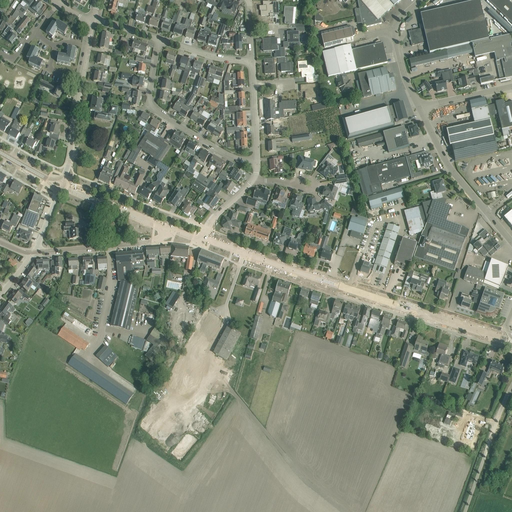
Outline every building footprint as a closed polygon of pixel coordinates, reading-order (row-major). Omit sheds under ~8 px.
[(4,0),(0,7),(0,18),(2,19),(4,16),(1,15),(2,13),(3,11),(5,12),(7,9),(5,8),(7,6),(10,0),(6,0),(5,0),(4,0)] [(19,5),(16,10),(17,10),(23,15),(28,9),(29,8),(34,2),(30,0),(23,0),(23,1),(27,5),(24,9),(19,5)] [(153,0),(153,2),(154,2),(153,3),(150,13),(154,15),(158,3),(159,0),(153,0)] [(239,5),(233,3),(234,2),(230,0),(229,0),(229,1),(227,0),(222,0),(220,5),(218,9),(223,11),(224,7),(228,9),(228,10),(234,14),(235,12),(236,12),(239,5)] [(380,18),(401,0),(357,0),(359,9),(355,10),(356,17),(360,17),(363,28),(381,24),(380,18)] [(485,0),(511,25),(511,5),(506,0),(485,0)] [(446,50),(472,44),(489,40),(480,1),(420,15),(424,29),(420,30),(420,29),(409,32),(412,46),(424,44),(423,42),(427,41),(430,54),(446,50)] [(29,8),(28,9),(35,15),(36,13),(37,14),(40,16),(43,12),(40,10),(43,7),(38,3),(36,5),(33,3),(29,8)] [(118,6),(110,4),(109,11),(112,12),(111,14),(115,15),(118,6)] [(262,26),(275,26),(275,9),(270,9),(270,7),(266,7),(266,9),(261,9),(261,16),(260,16),(260,21),(262,21),(262,26)] [(285,19),(285,24),(295,25),(296,8),(285,7),(284,17),(286,17),(286,19),(285,19)] [(176,16),(174,22),(177,23),(178,23),(182,13),(182,11),(183,9),(179,8),(177,14),(176,16)] [(12,17),(16,21),(19,17),(23,20),(20,24),(25,28),(31,21),(23,15),(17,10),(12,17)] [(139,11),(136,21),(144,24),(146,17),(145,17),(147,13),(139,11)] [(315,14),(315,22),(323,22),(323,20),(318,14),(315,14)] [(159,21),(161,16),(158,15),(156,20),(152,18),(149,25),(157,28),(160,21),(159,21)] [(6,24),(9,26),(17,33),(19,35),(25,28),(20,24),(17,28),(13,25),(16,21),(12,17),(11,16),(6,24)] [(176,27),(174,34),(181,36),(184,30),(185,30),(189,20),(184,19),(182,25),(178,23),(177,23),(176,27)] [(501,19),(496,24),(505,32),(510,27),(501,19)] [(163,23),(163,25),(162,26),(162,27),(161,29),(169,32),(173,21),(170,20),(169,24),(163,23)] [(53,38),(52,39),(53,40),(56,35),(55,34),(57,31),(61,33),(60,34),(65,37),(66,36),(64,35),(69,28),(58,22),(56,25),(53,23),(46,33),(53,38)] [(222,25),(218,36),(222,37),(226,26),(222,25)] [(9,26),(4,33),(10,37),(7,41),(12,45),(18,38),(15,36),(17,33),(9,26)] [(354,42),(352,37),(354,36),(355,34),(354,28),(352,27),(350,27),(321,34),(324,49),(354,42)] [(188,31),(187,33),(186,37),(193,40),(195,35),(196,30),(190,28),(188,32),(188,31)] [(206,44),(209,34),(211,30),(204,28),(204,30),(201,30),(197,41),(206,44)] [(304,28),(296,29),(296,32),(287,32),(287,37),(289,37),(290,39),(287,39),(287,43),(283,43),(284,48),(288,48),(288,47),(292,47),(292,43),(299,43),(299,33),(306,32),(306,28),(304,28)] [(103,33),(102,41),(109,42),(110,39),(114,39),(115,35),(103,33)] [(226,44),(233,44),(236,44),(242,44),(241,37),(236,37),(235,33),(229,33),(229,37),(232,37),(232,41),(228,42),(228,40),(222,40),(222,45),(226,44)] [(211,35),(209,40),(208,45),(216,47),(218,39),(217,39),(218,37),(211,35)] [(511,45),(510,36),(472,44),(474,54),(475,57),(495,53),(497,61),(496,61),(500,82),(510,80),(510,78),(511,77),(511,45)] [(277,45),(277,39),(263,40),(263,44),(262,44),(262,50),(263,50),(272,49),(272,51),(276,51),(276,55),(274,55),(275,58),(281,58),(280,51),(280,50),(280,45),(277,45)] [(387,63),(384,50),(385,49),(383,46),(383,43),(382,44),(379,40),(375,43),(376,45),(351,51),(350,46),(345,47),(335,50),(322,53),(328,77),(340,74),(351,72),(356,71),(382,64),(387,63)] [(109,42),(102,41),(100,49),(112,51),(112,47),(109,46),(109,42)] [(130,46),(126,45),(124,52),(127,54),(128,51),(131,52),(131,53),(134,54),(136,49),(139,51),(142,44),(134,42),(132,48),(129,47),(130,46)] [(142,44),(139,51),(143,52),(141,56),(144,57),(148,46),(142,44)] [(424,65),(474,54),(472,44),(446,50),(446,52),(409,60),(411,68),(424,65)] [(74,62),(77,50),(69,48),(69,46),(67,46),(66,52),(68,52),(67,56),(63,56),(63,54),(57,53),(57,54),(59,55),(57,63),(69,65),(70,61),(74,62)] [(32,48),(30,52),(27,59),(30,61),(29,64),(40,69),(43,62),(45,63),(46,61),(40,59),(39,60),(36,58),(37,55),(39,55),(41,50),(40,49),(39,51),(32,48)] [(165,63),(174,66),(177,56),(169,53),(165,63)] [(97,60),(96,63),(97,63),(97,64),(104,65),(105,59),(110,60),(110,57),(105,56),(105,57),(99,56),(98,60),(97,60)] [(180,65),(179,68),(180,69),(179,72),(184,74),(182,80),(186,81),(190,69),(187,68),(188,65),(187,65),(189,60),(182,58),(181,63),(180,65)] [(284,58),(281,58),(278,58),(278,64),(281,64),(281,72),(290,72),(290,74),(293,74),(292,63),(287,63),(287,64),(284,65),(284,58)] [(274,60),(264,60),(264,64),(268,64),(269,67),(265,67),(265,74),(275,74),(274,60)] [(193,69),(192,72),(191,75),(194,76),(195,72),(200,73),(200,71),(201,71),(203,65),(195,62),(193,69)] [(306,77),(307,81),(307,83),(319,82),(318,76),(316,76),(316,75),(314,75),(313,67),(311,67),(307,67),(307,62),(298,62),(299,72),(302,72),(302,77),(306,77)] [(138,73),(140,73),(144,74),(146,66),(139,65),(139,69),(135,68),(134,72),(138,72),(138,73)] [(214,80),(218,70),(211,67),(208,74),(209,74),(208,77),(211,78),(214,80)] [(359,81),(356,82),(360,99),(371,96),(391,91),(396,90),(392,75),(388,76),(386,68),(381,70),(358,75),(359,81)] [(222,78),(224,72),(218,70),(214,80),(218,81),(221,82),(222,78)] [(449,83),(453,82),(451,70),(435,74),(436,78),(441,77),(442,83),(435,84),(437,93),(447,91),(445,83),(449,82),(449,83)] [(94,82),(99,83),(101,83),(102,78),(105,79),(106,75),(103,74),(96,73),(94,82)] [(244,81),(243,74),(233,74),(233,79),(230,79),(230,74),(226,74),(224,82),(225,82),(244,81)] [(341,88),(342,93),(353,90),(351,80),(349,81),(348,77),(347,78),(346,74),(336,77),(337,80),(336,80),(338,89),(341,88)] [(470,84),(475,83),(474,76),(469,78),(469,77),(461,79),(463,88),(470,87),(470,84)] [(493,77),(480,80),(481,85),(495,82),(493,77)] [(133,81),(132,86),(142,87),(142,86),(144,87),(144,84),(143,84),(143,80),(133,78),(133,79),(131,79),(131,80),(133,81)] [(170,86),(171,83),(170,83),(171,79),(164,78),(163,81),(163,85),(162,85),(161,89),(162,89),(172,91),(173,87),(170,86)] [(55,92),(54,95),(60,98),(63,90),(58,87),(57,88),(41,81),(40,85),(55,92)] [(244,88),(244,81),(225,82),(224,82),(224,85),(224,92),(229,92),(229,82),(232,82),(232,88),(244,88)] [(432,89),(427,81),(420,86),(422,90),(426,88),(429,92),(432,89)] [(305,90),(306,99),(316,98),(315,91),(318,91),(318,85),(301,86),(301,91),(305,90)] [(140,100),(141,93),(136,93),(132,92),(130,92),(130,95),(132,96),(131,99),(129,98),(129,99),(140,100)] [(167,98),(168,94),(160,93),(159,97),(160,97),(160,101),(166,102),(166,101),(170,102),(171,98),(167,98)] [(188,108),(193,99),(191,98),(193,96),(193,95),(191,94),(187,101),(183,107),(179,113),(182,115),(181,116),(184,118),(185,118),(186,117),(190,111),(187,109),(187,108),(188,108)] [(179,113),(183,107),(187,101),(180,97),(176,105),(173,109),(179,113)] [(93,98),(91,109),(101,110),(103,100),(100,99),(93,98)] [(140,100),(129,99),(128,101),(130,101),(130,103),(134,103),(133,106),(139,107),(140,100)] [(496,107),(497,111),(499,118),(502,130),(511,127),(511,102),(504,104),(503,100),(495,102),(496,107)] [(295,106),(296,106),(296,105),(295,105),(295,101),(281,102),(282,107),(282,110),(295,109),(295,106)] [(274,102),(266,103),(267,121),(278,120),(278,116),(275,116),(274,102)] [(326,109),(325,103),(312,106),(313,112),(326,109)] [(342,119),(348,140),(404,124),(403,121),(408,120),(403,103),(394,105),(394,106),(389,107),(389,106),(342,119)] [(108,114),(117,116),(118,107),(109,105),(108,114)] [(448,125),(442,127),(444,137),(442,138),(447,147),(451,146),(455,161),(497,152),(487,106),(471,110),(474,124),(453,129),(452,127),(449,127),(448,125)] [(101,110),(91,109),(91,111),(96,112),(94,120),(111,123),(112,116),(100,114),(101,110)] [(207,120),(204,119),(206,116),(207,116),(209,113),(205,110),(203,113),(201,116),(197,123),(203,127),(207,120)] [(237,111),(231,112),(231,115),(232,115),(233,121),(246,121),(245,114),(240,114),(240,111),(237,111)] [(197,123),(201,116),(195,112),(190,119),(197,123)] [(138,121),(140,122),(139,124),(140,125),(143,127),(143,126),(144,127),(150,117),(144,113),(141,118),(140,117),(138,121)] [(19,126),(21,122),(16,119),(15,121),(11,128),(12,129),(9,135),(16,139),(18,137),(19,136),(18,136),(20,133),(16,132),(20,126),(19,126)] [(157,130),(159,126),(160,126),(161,125),(161,124),(154,119),(150,125),(148,124),(145,130),(150,133),(151,131),(154,133),(157,130)] [(57,135),(59,128),(58,127),(59,123),(51,121),(50,125),(52,126),(49,137),(58,140),(60,136),(57,135)] [(213,134),(217,128),(220,123),(217,121),(216,123),(212,121),(207,130),(213,134)] [(237,125),(234,126),(234,128),(234,131),(241,131),(241,128),(246,127),(246,121),(237,121),(237,125)] [(273,124),(273,127),(267,127),(268,136),(274,136),(274,135),(279,135),(279,132),(274,132),(274,128),(279,127),(278,124),(273,124)] [(359,148),(385,140),(388,153),(409,147),(407,138),(411,137),(411,139),(419,136),(418,133),(418,132),(417,130),(418,130),(417,130),(416,126),(408,128),(409,129),(405,130),(404,127),(383,133),(357,141),(359,148)] [(139,137),(141,132),(132,127),(130,132),(139,137)] [(217,128),(213,134),(219,138),(223,132),(217,128)] [(234,131),(227,132),(227,135),(238,134),(238,141),(247,141),(247,133),(242,134),(241,134),(241,131),(234,131)] [(160,162),(167,151),(166,150),(168,147),(164,144),(165,141),(159,137),(157,140),(148,133),(145,137),(141,135),(126,161),(133,165),(142,150),(150,156),(146,162),(156,168),(157,167),(160,162)] [(176,146),(176,145),(177,146),(177,145),(181,147),(186,139),(183,137),(184,136),(180,134),(179,135),(176,133),(170,142),(176,146)] [(53,150),(55,143),(57,143),(58,140),(49,137),(48,141),(47,141),(46,144),(47,144),(46,148),(44,147),(43,152),(51,154),(52,150),(53,150)] [(39,141),(40,140),(37,138),(34,142),(29,139),(28,141),(27,141),(26,140),(24,144),(26,145),(33,149),(36,143),(38,144),(39,141)] [(190,142),(185,151),(191,155),(193,152),(194,152),(194,151),(197,146),(190,142)] [(337,142),(327,145),(331,151),(335,146),(336,144),(337,142)] [(268,143),(269,152),(276,152),(280,151),(280,148),(276,148),(275,143),(268,143)] [(195,157),(193,161),(197,164),(198,164),(201,160),(205,163),(207,160),(208,158),(209,155),(208,154),(209,153),(208,153),(205,151),(204,152),(202,151),(197,159),(195,157)] [(422,153),(409,157),(410,162),(416,160),(415,159),(418,158),(421,168),(425,167),(426,168),(427,168),(428,168),(429,168),(429,167),(429,166),(433,165),(432,161),(433,161),(432,157),(431,158),(430,154),(423,156),(422,153)] [(327,163),(319,172),(326,178),(329,173),(332,175),(335,174),(338,170),(330,164),(334,160),(328,155),(324,160),(327,163)] [(177,160),(184,164),(186,160),(179,156),(177,160)] [(212,166),(216,168),(221,161),(214,157),(209,164),(210,164),(208,167),(210,169),(212,166)] [(306,171),(306,170),(312,171),(313,166),(315,167),(316,162),(303,159),(304,158),(300,157),(297,169),(306,171)] [(406,158),(356,172),(364,198),(383,193),(380,185),(411,177),(406,158)] [(274,170),(275,174),(279,173),(283,173),(282,169),(283,169),(282,165),(278,166),(277,160),(270,161),(271,171),(274,170)] [(189,168),(187,171),(193,175),(195,172),(193,170),(197,164),(193,161),(190,164),(191,165),(189,168)] [(221,161),(216,168),(218,169),(216,172),(219,174),(221,171),(226,164),(221,161)] [(109,170),(103,182),(109,185),(111,181),(114,183),(123,164),(119,162),(113,177),(112,176),(113,172),(109,170)] [(155,192),(163,178),(170,169),(160,162),(157,167),(162,171),(161,173),(160,172),(157,177),(157,180),(156,182),(153,183),(150,187),(146,184),(143,189),(144,189),(140,195),(148,200),(151,195),(153,196),(155,192)] [(99,180),(103,182),(109,170),(108,169),(110,164),(107,163),(105,168),(104,167),(99,180)] [(114,185),(125,190),(128,181),(123,179),(128,169),(129,167),(125,165),(124,166),(120,173),(118,176),(114,185)] [(233,169),(229,176),(232,178),(232,179),(237,182),(242,175),(239,172),(238,171),(238,172),(233,169)] [(128,181),(125,190),(135,195),(145,172),(140,170),(139,173),(134,183),(131,182),(132,181),(129,179),(128,181)] [(212,183),(200,174),(193,184),(199,188),(200,187),(205,190),(206,189),(209,191),(209,190),(210,190),(217,195),(221,190),(221,191),(222,190),(214,184),(212,183)] [(438,180),(433,181),(431,182),(433,187),(435,187),(437,194),(445,192),(444,188),(444,187),(443,187),(443,186),(443,185),(442,181),(438,182),(438,180)] [(3,190),(2,191),(5,193),(6,192),(10,194),(11,192),(13,193),(14,191),(19,194),(21,191),(23,187),(15,182),(11,189),(5,185),(3,190)] [(153,200),(161,205),(169,192),(164,188),(166,185),(162,182),(157,189),(158,189),(160,190),(153,200)] [(219,187),(225,190),(230,194),(230,193),(231,194),(232,192),(231,192),(235,186),(229,182),(226,187),(221,184),(219,187)] [(339,186),(338,185),(335,185),(334,187),(330,186),(329,188),(330,189),(328,190),(325,188),(323,195),(333,199),(335,195),(336,195),(338,189),(339,186)] [(181,203),(178,207),(179,207),(189,192),(184,188),(179,195),(176,193),(169,202),(169,203),(169,204),(171,206),(172,205),(173,206),(174,204),(176,205),(179,201),(181,203)] [(368,198),(371,210),(383,207),(382,204),(404,198),(401,188),(368,198)] [(248,198),(246,205),(255,208),(257,202),(262,203),(262,201),(267,202),(270,194),(269,194),(270,192),(261,189),(261,191),(256,189),(253,198),(254,198),(253,200),(248,198)] [(220,197),(217,195),(210,190),(207,194),(208,195),(207,196),(211,198),(206,205),(213,209),(219,200),(218,200),(220,197)] [(282,203),(285,192),(277,190),(274,200),(277,201),(277,202),(279,203),(278,207),(285,209),(286,205),(282,203)] [(29,211),(37,214),(43,199),(39,197),(39,196),(35,195),(29,211)] [(298,208),(301,198),(294,195),(290,206),(295,208),(294,212),(296,213),(295,216),(299,218),(302,219),(305,211),(302,210),(302,209),(298,208)] [(423,232),(414,257),(454,271),(465,238),(466,238),(470,230),(466,228),(461,227),(446,222),(451,208),(444,205),(445,204),(446,200),(443,198),(432,201),(422,204),(423,204),(427,222),(424,231),(423,232)] [(186,200),(185,202),(181,208),(183,209),(182,210),(182,211),(188,216),(190,213),(192,215),(197,209),(194,207),(192,209),(190,208),(191,205),(188,203),(188,202),(186,200)] [(315,200),(308,200),(309,214),(310,215),(314,215),(315,213),(315,211),(319,211),(319,210),(324,208),(324,206),(330,212),(332,207),(324,201),(321,204),(322,205),(319,206),(319,203),(316,204),(315,200)] [(409,210),(404,211),(410,232),(409,232),(410,235),(414,234),(423,232),(424,231),(427,222),(423,204),(422,204),(422,206),(409,210)] [(29,211),(27,210),(21,224),(34,229),(39,215),(37,214),(29,211)] [(235,220),(237,214),(231,212),(229,219),(227,218),(223,220),(222,224),(224,228),(228,230),(232,228),(232,226),(236,227),(238,221),(235,220)] [(5,223),(2,229),(10,233),(13,226),(16,228),(21,218),(17,216),(14,215),(9,225),(5,223)] [(348,230),(352,231),(350,237),(361,241),(363,235),(368,222),(352,217),(348,230)] [(378,221),(368,251),(378,255),(374,266),(373,270),(373,271),(384,275),(399,228),(388,225),(378,221)] [(81,239),(80,230),(75,230),(75,228),(75,223),(66,223),(66,228),(71,228),(71,231),(69,231),(70,239),(73,239),(81,239)] [(245,234),(256,237),(257,232),(259,233),(261,229),(261,228),(261,226),(258,225),(257,227),(248,224),(245,234)] [(22,236),(20,240),(24,241),(24,242),(27,243),(28,242),(28,243),(31,235),(27,233),(29,230),(26,229),(21,226),(19,226),(16,230),(19,231),(19,230),(22,231),(20,236),(22,236)] [(257,232),(256,237),(268,241),(271,232),(261,229),(259,233),(257,232)] [(277,235),(274,243),(282,246),(286,236),(290,237),(292,230),(288,229),(287,232),(285,232),(283,237),(277,235)] [(482,239),(473,246),(475,249),(477,251),(478,252),(478,251),(482,255),(485,256),(487,254),(489,257),(491,256),(500,248),(485,230),(479,235),(482,239)] [(301,247),(303,242),(303,241),(305,235),(301,233),(298,235),(295,243),(294,243),(294,242),(292,241),(291,242),(288,248),(296,251),(298,246),(301,247)] [(306,245),(304,253),(310,255),(309,256),(314,257),(315,253),(318,253),(323,237),(324,234),(321,233),(319,239),(318,239),(316,245),(307,242),(306,245)] [(324,237),(319,253),(322,254),(322,253),(324,249),(328,238),(324,237)] [(417,244),(407,240),(403,239),(394,265),(402,267),(401,269),(404,270),(405,268),(406,266),(409,267),(417,244)] [(171,257),(170,260),(170,262),(170,265),(174,266),(175,261),(174,261),(175,257),(188,259),(188,257),(189,247),(172,245),(171,257)] [(322,254),(321,258),(327,260),(327,261),(330,262),(331,259),(333,254),(330,253),(330,251),(324,249),(322,253),(322,254)] [(201,251),(197,262),(203,264),(200,272),(204,273),(207,266),(220,270),(222,264),(224,260),(224,259),(202,251),(202,250),(201,251)] [(131,322),(139,285),(133,284),(132,263),(135,263),(135,261),(144,261),(143,251),(115,254),(118,281),(121,282),(111,326),(130,330),(131,324),(134,325),(134,322),(131,322)] [(15,268),(18,263),(11,258),(8,263),(15,268)] [(107,264),(106,258),(98,258),(98,270),(107,270),(107,264)] [(52,268),(52,276),(60,275),(60,271),(59,271),(59,268),(62,268),(62,259),(55,260),(55,268),(52,268)] [(69,260),(69,265),(69,271),(77,270),(77,266),(78,266),(78,259),(69,260)] [(83,259),(83,264),(84,270),(87,270),(87,266),(93,265),(93,259),(83,259)] [(491,260),(483,284),(499,290),(504,279),(505,275),(508,267),(491,260)] [(370,269),(373,270),(374,266),(369,264),(368,268),(362,266),(360,272),(368,275),(370,269)] [(476,289),(481,290),(487,273),(479,270),(479,269),(471,266),(471,268),(468,267),(463,281),(477,285),(476,289)] [(34,275),(32,278),(33,279),(38,272),(31,267),(29,270),(34,275)] [(34,275),(29,270),(25,275),(27,276),(31,279),(32,278),(34,275)] [(86,275),(84,285),(94,286),(96,271),(90,270),(90,275),(86,275)] [(460,275),(456,273),(453,272),(452,278),(458,280),(460,275)] [(246,276),(243,286),(248,288),(249,283),(258,286),(261,278),(250,274),(249,277),(246,276)] [(429,286),(432,278),(421,275),(419,282),(411,279),(411,280),(410,285),(413,286),(411,290),(421,293),(423,288),(425,284),(429,286)] [(31,279),(27,276),(26,279),(25,279),(20,286),(28,291),(32,285),(36,288),(37,288),(39,285),(31,279)] [(98,290),(104,291),(107,279),(101,277),(98,290)] [(207,278),(204,284),(210,286),(213,280),(207,278)] [(284,283),(279,281),(268,314),(270,317),(276,319),(281,305),(281,302),(284,294),(281,293),(284,283)] [(284,283),(281,293),(284,294),(281,302),(284,303),(285,304),(291,285),(284,283)] [(438,283),(436,288),(435,292),(438,293),(437,297),(439,298),(439,299),(443,300),(445,296),(448,297),(449,292),(448,291),(449,287),(444,286),(444,285),(438,283)] [(496,310),(496,309),(499,310),(504,295),(485,288),(477,312),(485,315),(486,313),(487,313),(488,314),(489,314),(490,314),(491,314),(492,314),(492,313),(493,313),(494,312),(495,312),(495,311),(496,310)] [(257,289),(253,301),(257,303),(261,290),(257,289)] [(300,296),(296,307),(301,308),(304,297),(307,298),(309,293),(302,290),(300,295),(300,296)] [(11,303),(15,306),(16,304),(20,299),(23,301),(25,299),(27,301),(29,302),(32,299),(30,297),(24,294),(22,297),(15,291),(15,292),(13,296),(12,295),(9,299),(12,301),(10,302),(11,303)] [(166,305),(173,309),(181,296),(173,292),(166,305)] [(470,296),(462,293),(460,299),(463,300),(461,307),(469,309),(471,305),(472,302),(468,301),(470,296)] [(311,300),(310,304),(312,304),(311,307),(317,309),(317,306),(319,303),(319,301),(320,296),(313,294),(311,299),(311,300)] [(332,313),(335,314),(339,315),(341,311),(343,304),(342,303),(342,302),(340,301),(340,302),(336,301),(335,302),(333,301),(331,306),(334,307),(332,313)] [(8,312),(11,306),(13,308),(15,306),(11,303),(10,305),(6,302),(6,303),(7,303),(5,306),(4,305),(0,310),(0,311),(5,315),(1,319),(0,319),(5,322),(8,325),(11,321),(9,320),(10,317),(11,316),(11,315),(10,313),(8,312)] [(281,305),(276,319),(281,320),(284,311),(282,310),(284,306),(284,303),(281,302),(281,305)] [(343,314),(346,315),(344,319),(345,319),(345,320),(347,321),(348,320),(348,319),(349,320),(353,307),(346,305),(343,314)] [(353,307),(349,320),(353,321),(354,317),(356,318),(357,318),(360,309),(353,307)] [(365,317),(368,318),(371,310),(365,308),(362,316),(361,316),(359,324),(358,324),(356,329),(358,330),(362,331),(364,325),(363,325),(365,317)] [(160,321),(167,323),(171,312),(164,309),(160,321)] [(328,326),(332,315),(318,311),(314,325),(318,327),(319,321),(326,323),(325,325),(328,326)] [(373,311),(372,315),(370,320),(378,322),(381,313),(373,311)] [(63,317),(73,323),(76,318),(66,312),(63,317)] [(211,312),(208,319),(216,324),(220,316),(211,312)] [(251,330),(250,334),(251,334),(250,338),(257,340),(263,319),(255,316),(251,330)] [(382,322),(380,321),(379,324),(377,333),(376,336),(375,338),(380,339),(381,335),(382,335),(384,328),(386,324),(390,325),(391,319),(384,317),(382,322)] [(208,319),(204,326),(213,331),(216,324),(208,319)] [(77,320),(73,325),(90,336),(93,331),(77,320)] [(394,327),(391,336),(396,338),(400,329),(404,330),(405,329),(406,324),(398,322),(397,326),(396,328),(394,327)] [(80,351),(81,349),(85,351),(89,344),(64,327),(57,336),(80,351)] [(174,339),(156,327),(150,336),(157,341),(145,356),(153,363),(174,339)] [(331,342),(334,333),(328,331),(325,340),(331,342)] [(233,334),(231,341),(241,344),(243,336),(233,334)] [(341,346),(344,339),(338,337),(335,344),(341,346)] [(412,346),(411,351),(413,352),(418,353),(421,354),(422,351),(426,352),(427,349),(429,344),(422,342),(423,338),(418,337),(415,347),(412,346)] [(231,341),(230,349),(239,351),(241,344),(231,341)] [(145,342),(142,351),(147,352),(150,343),(145,342)] [(406,344),(398,367),(406,369),(412,352),(409,351),(410,350),(404,348),(406,344)] [(439,344),(436,354),(439,355),(437,363),(445,366),(448,357),(444,356),(446,350),(444,349),(445,345),(439,344)] [(192,347),(188,354),(197,359),(201,352),(192,347)] [(99,352),(96,356),(105,365),(109,361),(99,352)] [(464,352),(462,360),(461,365),(466,367),(468,361),(475,364),(477,360),(478,357),(478,356),(464,352)] [(68,364),(126,405),(134,395),(75,354),(68,364)] [(188,354),(185,361),(194,366),(196,363),(195,362),(197,359),(188,354)] [(224,358),(220,365),(229,370),(233,362),(224,358)] [(185,361),(181,369),(191,374),(193,370),(192,370),(194,366),(185,361)] [(480,371),(474,383),(479,385),(481,381),(483,382),(486,376),(488,378),(491,370),(501,375),(505,367),(492,361),(491,365),(490,364),(488,368),(489,368),(486,374),(480,371)] [(220,365),(217,372),(226,377),(229,370),(220,365)] [(449,382),(455,384),(458,375),(452,372),(449,382)] [(440,380),(448,382),(450,376),(442,373),(440,380)] [(210,385),(208,388),(215,393),(220,386),(211,381),(209,384),(210,385)] [(158,388),(153,394),(161,401),(166,396),(158,388)] [(207,388),(203,394),(211,400),(215,393),(208,388),(207,388)] [(476,389),(470,402),(474,404),(480,391),(476,389)] [(455,414),(449,412),(445,423),(451,425),(455,414)] [(478,424),(470,421),(463,440),(471,442),(478,424)] [(157,433),(160,435),(159,437),(158,437),(156,435),(154,438),(155,438),(158,440),(160,437),(166,441),(165,440),(165,439),(163,437),(164,436),(165,435),(168,431),(167,432),(165,430),(166,429),(163,427),(162,428),(157,433)] [(188,434),(191,436),(190,436),(196,440),(200,433),(192,428),(188,434)]
